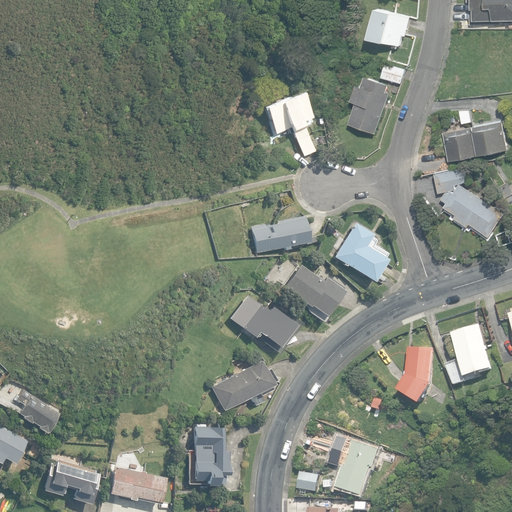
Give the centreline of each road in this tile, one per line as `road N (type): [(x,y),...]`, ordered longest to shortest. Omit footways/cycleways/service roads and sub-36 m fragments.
road 1 (residential): [(434,293),(349,335),(317,371),(279,441),(270,511)]
road 2 (residential): [(402,185),(409,118),(437,36),(439,0)]
